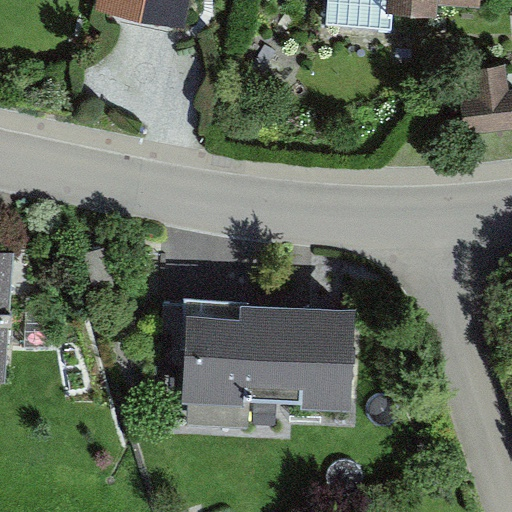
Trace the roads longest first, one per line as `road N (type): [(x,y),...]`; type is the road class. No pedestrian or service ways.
road 1 (residential): [(0,187),(228,242),(411,262)]
road 2 (residential): [(511,490),(411,262)]
